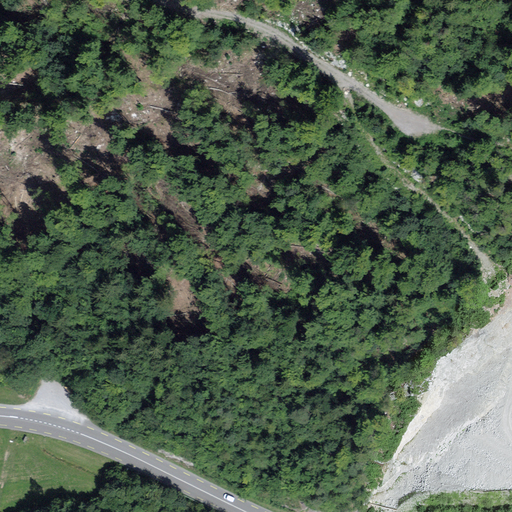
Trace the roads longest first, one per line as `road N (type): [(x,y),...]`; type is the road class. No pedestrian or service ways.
road 1 (track): [(164,0),(267,30),(429,128),(511,145)]
road 2 (track): [(503,283),(441,210),(393,171),(361,128),(340,77)]
road 3 (primary): [(246,511),(74,431),(0,415)]
